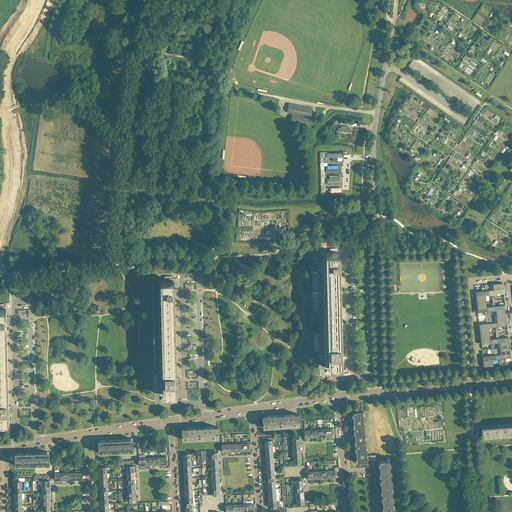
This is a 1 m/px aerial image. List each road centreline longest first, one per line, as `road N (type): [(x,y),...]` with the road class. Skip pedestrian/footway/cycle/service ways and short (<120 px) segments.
road 1 (residential): [(379,392),(377,113)]
road 2 (residential): [(479,381),(469,281),(507,276)]
